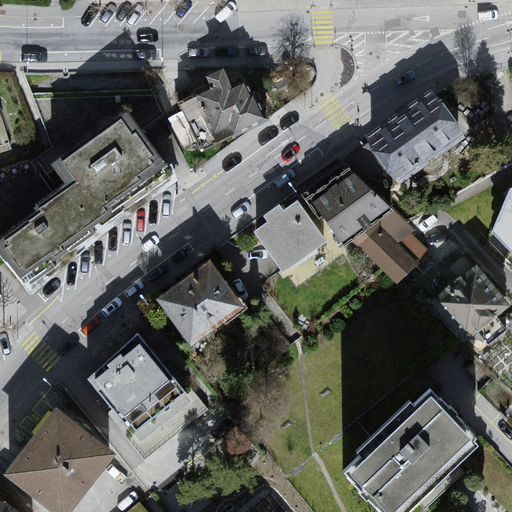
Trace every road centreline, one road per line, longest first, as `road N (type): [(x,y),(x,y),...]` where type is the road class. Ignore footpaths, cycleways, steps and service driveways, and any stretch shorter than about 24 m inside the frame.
road 1 (secondary): [(0,394),(79,306),(342,108),(424,61),(511,30)]
road 2 (residential): [(0,39),(511,16)]
